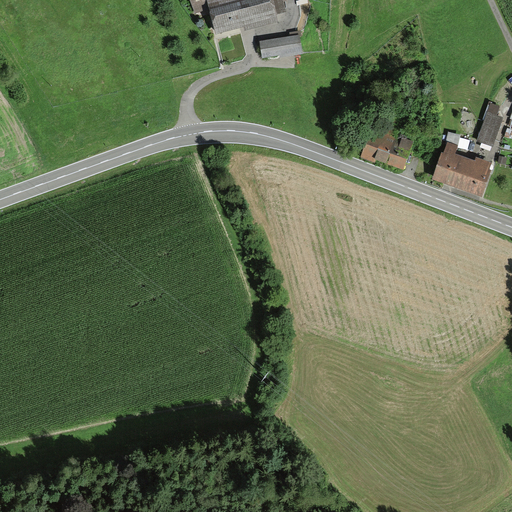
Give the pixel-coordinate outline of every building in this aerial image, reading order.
[(213,0),(191,0),(195,11),(211,7),(218,34),(274,18),(268,0),(222,0),(214,2),(213,0)] [(299,35),(260,43),(265,63),(304,54),(299,35)] [(478,142),(490,147),(500,121),(494,119),(498,110),(490,107),(478,142)] [(362,152),(402,167),(410,146),(370,131),(362,152)] [(434,177),(478,195),(489,167),(452,153),(456,143),(449,140),(434,177)]
